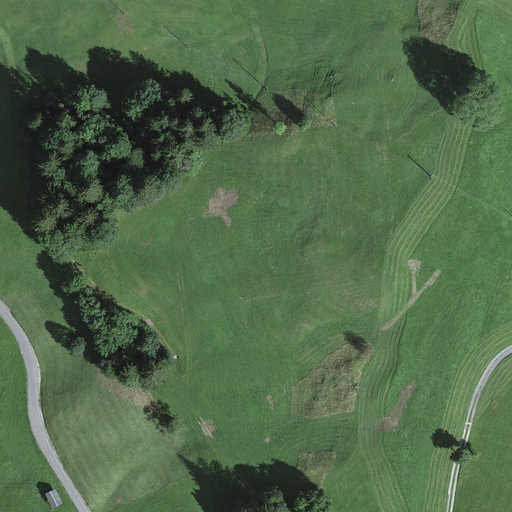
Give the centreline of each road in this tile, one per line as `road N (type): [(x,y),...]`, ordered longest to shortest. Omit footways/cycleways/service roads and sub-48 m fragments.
road 1 (track): [(269,511),(214,446),(150,323),(106,297),(43,237),(0,29)]
road 2 (track): [(511,348),(492,366),(472,407),(449,511)]
